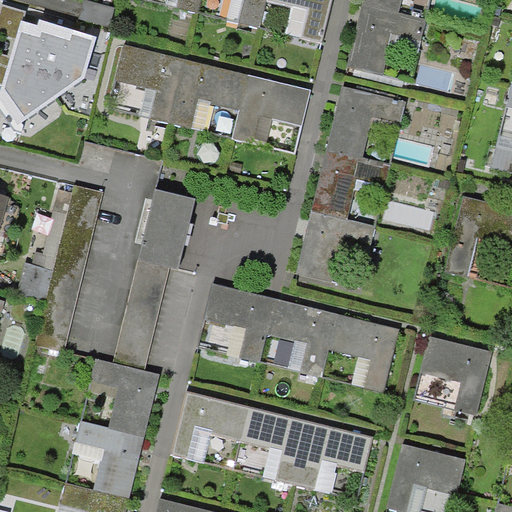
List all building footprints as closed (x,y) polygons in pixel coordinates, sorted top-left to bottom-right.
[(176,0),(175,7),(196,12),(199,0),(176,0)] [(266,0),(243,0),(238,23),(259,28),(266,1),(266,0)] [(333,0),(266,0),(266,1),(308,12),(301,38),(322,44),(329,17),(333,0)] [(363,0),(363,4),(399,13),(402,0),(363,0)] [(363,4),(347,67),(384,76),(394,34),(421,40),(426,19),(399,13),(363,4)] [(37,25),(21,20),(0,90),(0,99),(18,124),(84,79),(96,37),(40,19),(37,25)] [(186,60),(123,44),(114,80),(156,91),(149,117),(170,123),(186,60)] [(240,112),(249,75),(186,60),(170,123),(191,128),(198,101),(240,112)] [(303,128),(312,91),(249,75),(240,112),(233,138),(254,144),(261,117),(303,128)] [(491,167),(511,172),(511,84),(511,85),(507,105),(511,106),(511,151),(496,148),(491,167)] [(344,86),(328,148),(365,158),(375,116),(402,122),(407,101),(381,95),(344,86)] [(328,148),(312,212),(349,221),(360,179),(386,185),(391,164),(365,158),(328,148)] [(64,351),(104,191),(77,184),(37,344),(64,351)] [(178,269),(195,200),(156,190),(139,260),(171,267),(178,269)] [(0,230),(10,195),(0,191),(0,230)] [(456,230),(446,271),(467,276),(477,235),(511,243),(511,207),(465,196),(456,230)] [(312,212),(297,274),(333,284),(344,242),(370,248),(376,227),(349,221),(312,212)] [(171,267),(139,260),(113,361),(145,369),(171,267)] [(277,299),(214,283),(205,319),(247,330),(240,356),(261,362),(268,335),(277,299)] [(340,314),(277,299),(268,335),(310,346),(303,372),(324,377),(331,351),(340,314)] [(403,330),(340,314),(331,351),(373,361),(366,388),(387,393),(394,367),(403,330)] [(493,351),(430,336),(420,372),(463,383),(456,409),(477,414),(484,388),(493,351)] [(110,427),(146,436),(162,373),(145,369),(113,361),(99,357),(94,378),(120,385),(110,427)] [(252,408),(188,392),(179,428),(221,439),(215,465),(236,471),(242,444),(252,408)] [(315,424),(252,408),(242,444),(285,455),(278,481),(299,487),(315,424)] [(94,490),(131,499),(146,436),(110,427),(83,420),(78,441),(105,448),(94,490)] [(369,476),(378,439),(315,424),(299,487),(320,492),(327,465),(369,476)] [(458,496),(467,459),(404,444),(395,480),(388,507),(409,511),(416,485),(458,496)] [(88,511),(127,511),(131,499),(94,490),(67,483),(62,504),(89,511),(88,511)] [(220,511),(161,497),(157,511),(220,511)] [(511,511),(511,505),(500,502),(497,511),(511,511)]
